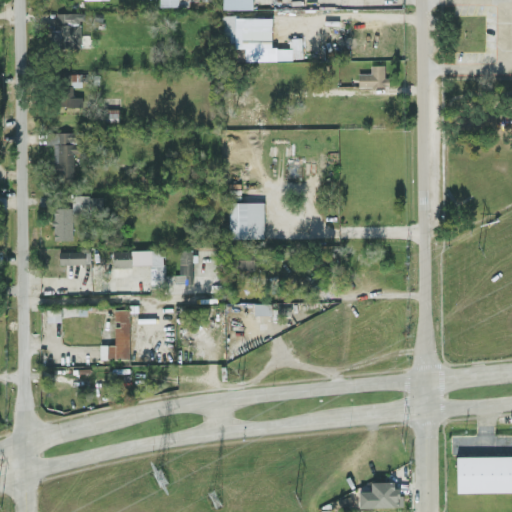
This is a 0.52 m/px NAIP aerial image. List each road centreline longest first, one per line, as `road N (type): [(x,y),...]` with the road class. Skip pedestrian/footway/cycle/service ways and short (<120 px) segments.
road 1 (secondary): [(0,479),(217,430),(511,400)]
road 2 (residential): [(428,294),(21,300)]
road 3 (residential): [(423,0),(428,377)]
road 4 (secondary): [(428,377),(108,417)]
road 5 (residential): [(17,0),(21,300)]
road 6 (residential): [(21,300),(25,436)]
road 7 (residential): [(428,377),(429,511)]
